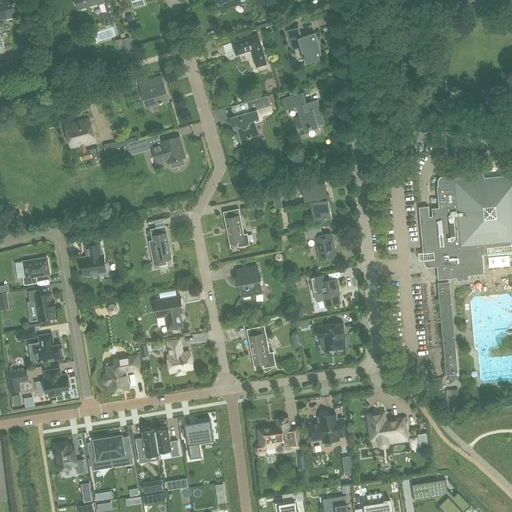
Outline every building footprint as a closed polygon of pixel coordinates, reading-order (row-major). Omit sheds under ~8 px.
[(0,0),(0,47),(4,47),(1,37),(0,33),(0,20),(17,16),(12,0),(0,0)] [(75,0),(78,9),(109,0),(75,0)] [(218,0),(222,10),(242,3),(240,0),(218,0)] [(456,10),(441,15),(441,17),(444,25),(459,21),(456,10)] [(113,11),(103,14),(106,26),(116,23),(113,11)] [(441,17),(435,18),(437,26),(444,25),(441,17)] [(299,27),(286,30),(292,50),(301,47),(306,63),(322,58),(314,32),(302,36),(299,27)] [(258,35),(233,42),(236,54),(251,50),(256,67),(266,64),(258,35)] [(34,37),(26,39),(29,46),(36,44),(34,37)] [(129,37),(122,39),(125,51),(133,48),(129,37)] [(72,49),(71,52),(78,57),(80,54),(85,47),(77,42),(72,49)] [(27,49),(23,57),(25,63),(36,60),(33,50),(33,47),(27,49)] [(153,79),(139,84),(146,106),(169,99),(165,84),(155,87),(153,79)] [(287,97),(281,99),(285,110),(291,108),(297,107),(300,116),(294,117),(298,129),(303,127),(304,129),(325,123),(318,100),(303,104),(300,93),(287,97)] [(249,111),(230,117),(233,125),(235,125),(241,143),(248,141),(252,134),(259,132),(256,122),(260,121),(257,109),(270,105),(267,96),(247,102),(249,111)] [(90,118),(65,125),(71,148),(79,146),(85,144),(96,142),(90,118)] [(161,143),(151,146),(157,164),(166,161),(167,163),(170,162),(172,167),(184,164),(183,158),(186,157),(186,156),(182,144),(180,136),(161,142),(161,143)] [(85,144),(79,146),(81,151),(79,152),(82,160),(93,158),(99,156),(97,147),(87,150),(85,144)] [(427,205),(418,206),(422,255),(423,261),(423,262),(423,263),(423,264),(424,264),(424,265),(425,265),(426,265),(426,266),(427,266),(428,266),(436,265),(438,265),(439,278),(456,276),(456,281),(469,280),(469,275),(484,274),(482,254),(511,252),(511,240),(511,174),(483,177),(482,170),(451,172),(444,173),(444,174),(442,174),(441,174),(441,175),(440,175),(439,175),(439,176),(438,176),(438,177),(437,177),(437,178),(437,179),(437,180),(437,181),(437,185),(436,185),(436,190),(438,206),(431,207),(431,215),(428,215),(427,205)] [(311,181),(301,183),(304,199),(310,198),(313,215),(318,214),(319,218),(331,216),(327,194),(325,186),(312,188),(311,181)] [(278,187),(271,188),(271,189),(274,202),(281,200),(278,188),(278,187)] [(239,208),(223,211),(230,244),(238,243),(238,246),(250,244),(247,232),(244,233),(239,208)] [(19,211),(6,214),(10,227),(23,224),(19,211)] [(166,225),(150,228),(151,229),(151,233),(153,239),(155,239),(158,255),(152,256),(154,266),(160,265),(161,266),(168,265),(166,260),(173,258),(166,225)] [(320,226),(303,229),(305,238),(315,236),(319,259),(335,256),(331,232),(322,234),(320,226)] [(92,242),(102,240),(101,231),(90,233),(92,242)] [(89,257),(81,258),(83,274),(84,274),(85,276),(92,275),(91,273),(105,271),(102,255),(100,255),(98,244),(86,246),(87,253),(88,253),(89,257)] [(47,257),(23,261),(26,277),(24,277),(25,284),(37,282),(36,276),(49,274),(47,257)] [(239,276),(236,276),(238,283),(241,282),(242,287),(241,287),(243,296),(262,292),(260,279),(261,278),(259,271),(258,272),(257,265),(237,269),(239,276)] [(324,273),(310,276),(313,291),(313,292),(322,291),(325,304),(325,306),(329,305),(331,306),(336,305),(337,304),(340,303),(340,301),(337,289),(338,288),(336,277),(325,280),(324,273)] [(451,280),(439,281),(447,374),(460,372),(451,280)] [(40,289),(28,291),(30,302),(36,301),(39,319),(55,317),(53,309),(55,309),(54,301),(52,301),(51,293),(41,295),(40,289)] [(7,292),(0,292),(0,301),(8,300),(7,292)] [(180,296),(154,300),(157,316),(159,325),(167,323),(168,327),(169,327),(173,328),(177,327),(181,324),(182,324),(179,307),(182,307),(180,296)] [(108,305),(107,307),(107,310),(108,313),(111,314),(114,314),(116,313),(118,310),(118,307),(116,305),(114,303),(111,303),(108,305)] [(323,325),(316,326),(317,336),(324,336),(325,348),(326,349),(328,349),(328,350),(330,352),(335,351),(336,349),(336,348),(345,347),(344,346),(342,321),(323,323),(323,325)] [(128,342),(136,341),(133,322),(124,323),(128,342)] [(264,324),(247,328),(254,365),(263,363),(264,366),(276,364),(273,350),(270,351),(264,324)] [(36,328),(17,331),(19,340),(37,338),(36,328)] [(41,344),(36,345),(39,361),(63,357),(61,344),(54,345),(52,333),(39,336),(41,344)] [(170,355),(168,355),(171,371),(176,370),(177,374),(185,373),(184,369),(193,367),(190,351),(183,353),(180,339),(168,341),(170,355)] [(103,377),(103,379),(104,381),(105,383),(107,384),(109,385),(110,390),(121,388),(122,390),(127,389),(127,387),(128,387),(126,371),(140,368),(138,355),(114,359),(115,365),(106,366),(107,373),(105,374),(104,375),(103,377)] [(46,378),(45,379),(47,392),(50,391),(50,395),(62,393),(61,389),(69,388),(68,386),(70,386),(69,378),(67,378),(66,375),(61,376),(60,369),(45,371),(46,378)] [(26,370),(7,373),(10,392),(21,390),(19,382),(28,380),(26,370)] [(20,395),(13,396),(15,406),(22,405),(20,395)] [(384,410),(368,412),(371,437),(378,436),(379,439),(379,440),(379,441),(380,442),(381,443),(382,443),(383,444),(384,444),(385,443),(386,443),(387,442),(387,441),(388,441),(388,440),(388,439),(388,438),(388,435),(406,432),(403,416),(392,417),(392,418),(385,419),(384,410)] [(320,420),(309,421),(312,438),(322,437),(322,440),(324,439),(325,444),(332,443),(331,438),(340,437),(339,434),(346,433),(343,416),(337,417),(336,412),(319,415),(320,420)] [(259,443),(256,446),(257,450),(260,452),(264,451),(266,448),(266,446),(279,444),(279,448),(278,448),(279,448),(283,448),(284,449),(288,448),(289,447),(293,446),(293,445),(301,444),(299,431),(291,432),(288,416),(285,416),(284,415),(281,416),(280,417),(277,418),(278,425),(267,427),(266,425),(261,426),(261,428),(258,428),(261,443),(259,443)] [(198,426),(181,429),(183,437),(187,437),(191,460),(193,460),(192,460),(191,452),(199,451),(197,443),(213,440),(213,441),(214,441),(210,420),(197,422),(198,426)] [(156,429),(155,429),(159,454),(171,452),(172,457),(180,455),(177,440),(170,441),(168,429),(167,429),(167,427),(160,428),(161,430),(156,431),(156,429)] [(144,439),(136,440),(139,460),(148,458),(147,455),(159,453),(160,460),(159,454),(155,429),(150,430),(150,428),(144,429),(144,431),(142,431),(144,439)] [(113,436),(108,436),(113,467),(112,461),(133,458),(130,443),(123,444),(122,435),(113,436)] [(96,449),(89,450),(91,464),(112,461),(113,467),(108,436),(102,437),(102,438),(94,439),(96,449)] [(66,443),(54,445),(58,470),(70,468),(70,466),(76,465),(77,472),(85,471),(83,459),(76,460),(73,444),(67,445),(66,443)] [(446,479),(412,484),(414,495),(431,492),(448,510),(445,511),(464,511),(465,511),(459,504),(464,499),(458,492),(453,497),(448,492),(446,479)] [(161,482),(143,484),(144,492),(162,489),(161,482)] [(224,489),(216,490),(217,498),(225,497),(224,489)] [(93,501),(91,491),(82,493),(84,502),(93,501)] [(164,493),(144,496),(145,504),(165,501),(164,493)] [(325,511),(351,511),(351,509),(348,509),(346,495),(334,497),(335,505),(325,507),(325,511)] [(364,507),(354,509),(354,511),(391,511),(390,500),(363,504),(364,507)] [(299,511),(298,508),(296,508),(295,501),(280,504),(281,511),(299,511)]
